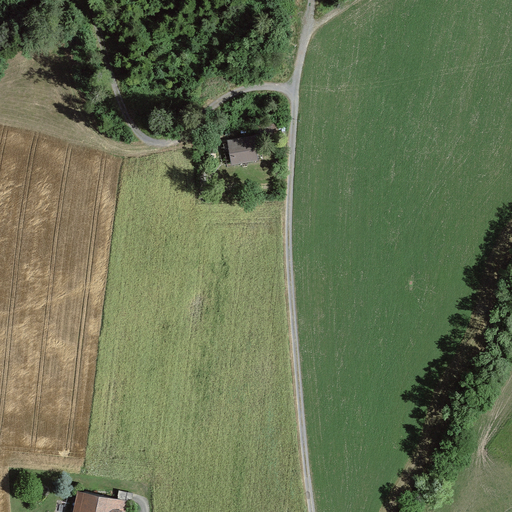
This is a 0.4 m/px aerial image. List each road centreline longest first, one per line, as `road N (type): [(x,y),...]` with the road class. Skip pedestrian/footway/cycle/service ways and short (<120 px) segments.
road 1 (track): [(360,0),(307,30),(290,98),(280,245),(307,511)]
road 2 (track): [(71,0),(88,91),(144,143),(288,127)]
